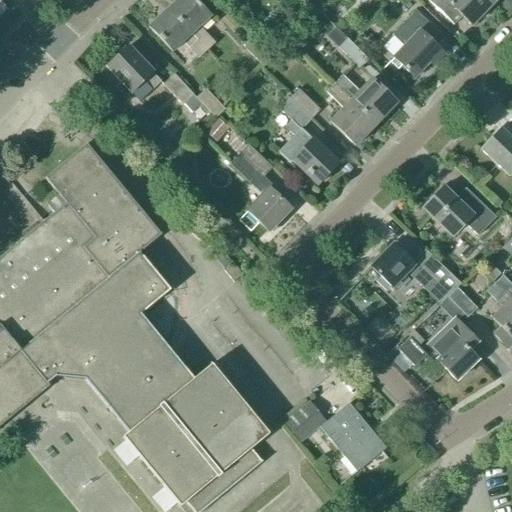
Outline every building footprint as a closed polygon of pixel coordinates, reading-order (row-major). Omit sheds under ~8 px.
[(178,0),(167,11),(206,52),(214,44),(199,28),(210,18),(193,0),(178,0)] [(471,27),(492,5),(487,0),(425,0),(453,27),(461,18),(471,27)] [(198,60),(206,52),(167,11),(148,28),(172,53),(182,43),(198,60)] [(429,64),(433,67),(443,56),(428,42),(435,34),(442,40),(443,39),(415,13),(392,37),(403,47),(392,59),(414,80),(429,64)] [(263,68),(272,59),(253,39),(244,48),(263,68)] [(360,69),(368,60),(346,40),(338,48),(360,69)] [(160,83),(152,74),(128,48),(106,68),(130,95),(143,83),(151,92),(160,83)] [(201,105),(196,99),(193,97),(173,76),(162,86),(182,107),(183,106),(191,115),(201,105)] [(334,85),(376,125),(396,104),(371,80),(359,93),(342,77),(334,85)] [(355,148),(376,125),(334,85),(325,94),(342,110),(330,123),(355,148)] [(290,99),(311,120),(319,112),(298,90),(290,99)] [(196,99),(201,105),(215,120),(224,111),(205,91),(196,99)] [(301,131),(311,120),(290,99),(279,110),(291,122),(300,132),(301,131)] [(216,144),(229,129),(218,119),(205,134),(216,144)] [(312,140),(301,131),(300,132),(291,122),(284,129),(293,137),(278,153),(290,165),(292,162),(317,187),(338,165),(312,140)] [(511,140),(500,129),(479,151),(508,178),(511,173),(511,140)] [(193,381),(140,316),(169,292),(139,254),(160,237),(86,145),(44,179),(65,205),(0,257),(0,427),(48,388),(19,352),(38,336),(179,509),(184,505),(190,511),(202,511),(262,463),(251,450),(268,436),(211,366),(193,381)] [(270,191),(273,188),(261,175),(269,166),(248,145),(229,165),(254,189),(255,188),(263,196),(247,213),(267,233),(269,231),(272,233),(280,225),(277,222),(289,210),(270,191)] [(455,200),(443,188),(422,210),(452,239),(465,225),(478,238),(495,219),(465,190),(455,200)] [(511,259),(511,241),(510,240),(502,250),(511,259)] [(447,299),(457,290),(456,289),(460,286),(437,264),(425,252),(412,265),(393,246),(381,258),(378,256),(370,264),(373,267),(371,269),(391,289),(406,273),(440,306),(447,299)] [(233,284),(242,276),(232,263),(223,271),(233,284)] [(493,282),(500,275),(490,265),(483,273),(493,282)] [(494,285),(511,303),(511,287),(502,277),(494,285)] [(511,303),(494,285),(486,293),(502,309),(491,319),(500,329),(493,336),(506,350),(511,343),(511,303)] [(457,290),(447,299),(451,303),(467,319),(476,310),(457,290)] [(440,306),(438,308),(442,312),(444,310),(451,303),(447,299),(440,306)] [(454,320),(427,346),(439,358),(436,362),(455,382),(477,361),(468,352),(477,344),(474,341),(457,323),(456,322),(454,320)] [(409,339),(397,350),(400,354),(412,366),(414,368),(426,357),(418,348),(409,339)] [(299,445),(325,423),(308,402),(282,423),(299,445)] [(356,474),(381,453),(364,432),(368,429),(348,405),(319,429),(356,474)]
